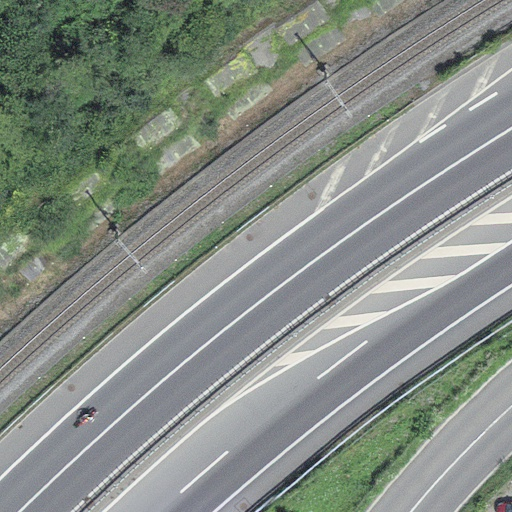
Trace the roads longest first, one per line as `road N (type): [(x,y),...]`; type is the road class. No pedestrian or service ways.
road 1 (trunk): [(511,129),(196,352),(20,511)]
road 2 (trunk): [(159,511),(267,419),(511,266)]
road 3 (primary): [(511,405),(410,511)]
